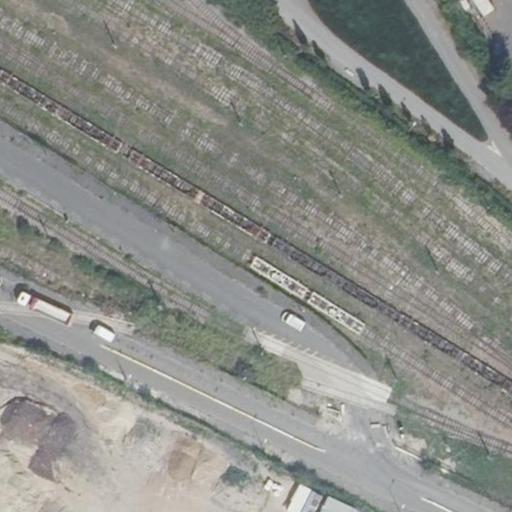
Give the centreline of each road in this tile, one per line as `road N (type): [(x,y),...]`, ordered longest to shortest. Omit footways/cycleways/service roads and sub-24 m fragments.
road 1 (unclassified): [(284,0),(310,31),(474,148)]
road 2 (unclassified): [(511,161),(416,0)]
